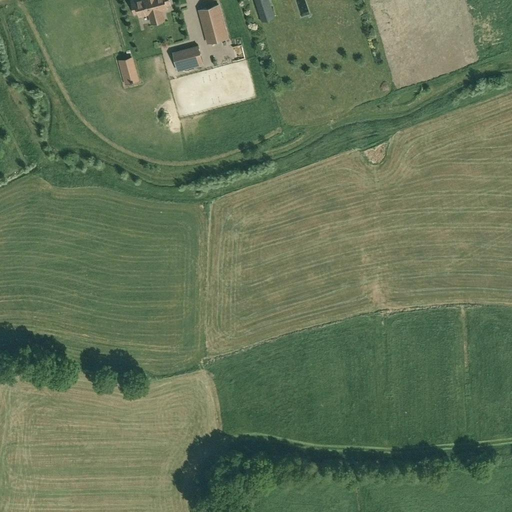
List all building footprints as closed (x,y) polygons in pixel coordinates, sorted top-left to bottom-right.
[(152,23),(162,20),(164,20),(162,10),(167,8),(166,5),(170,4),(169,0),(134,0),(132,1),(135,13),(139,12),(140,16),(149,13),(152,23)] [(260,0),(256,2),(260,14),(261,14),(272,10),(268,0),(260,0)] [(219,5),(199,10),(208,43),(227,37),(219,5)] [(198,45),(192,47),(173,52),(178,70),(203,64),(198,45)] [(138,82),(132,58),(119,61),(125,85),(138,82)]
